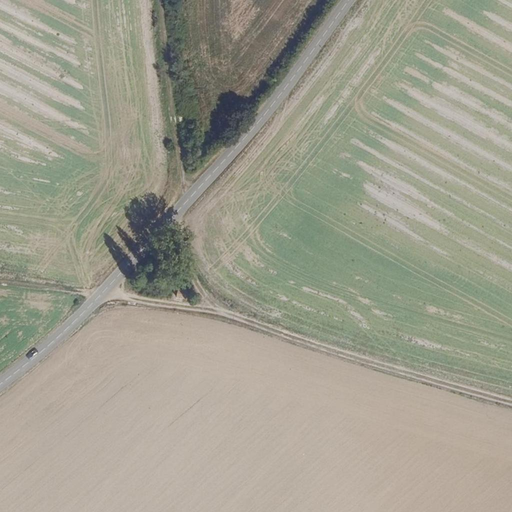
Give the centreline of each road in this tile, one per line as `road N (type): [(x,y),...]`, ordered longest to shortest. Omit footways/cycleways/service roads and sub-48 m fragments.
road 1 (track): [(511,402),(219,310),(0,283)]
road 2 (tertiary): [(0,385),(77,318),(187,201),(349,0)]
road 3 (track): [(187,201),(161,0)]
